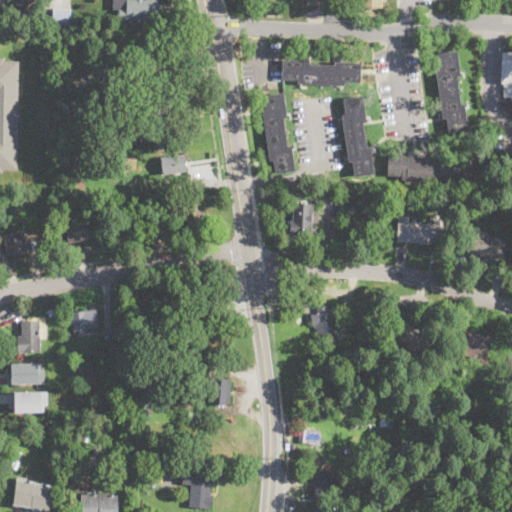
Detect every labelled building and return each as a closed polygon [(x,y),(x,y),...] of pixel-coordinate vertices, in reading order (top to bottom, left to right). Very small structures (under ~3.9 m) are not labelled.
[(159,0),(159,16),(154,16),(154,20),(118,19),(118,10),(113,10),(113,0),(159,0)] [(71,25),(53,25),(53,10),(71,10),(71,25)] [(161,42),(162,46),(169,45),(171,61),(164,62),(166,80),(153,81),(152,73),(140,74),(139,62),(135,63),(133,45),(161,42)] [(511,98),(510,98),(510,96),(503,95),(503,82),(500,82),(501,50),(511,51),(511,52),(511,98)] [(457,76),(461,104),(464,104),(468,129),(448,132),(446,118),(443,118),(435,68),(440,67),(438,54),(457,51),(461,76),(457,76)] [(120,64),(119,55),(128,54),(129,63),(120,64)] [(0,58),(4,58),(4,61),(19,61),(18,170),(3,170),(3,173),(0,173),(0,58)] [(334,66),(334,61),(361,62),(359,82),(344,81),(344,86),(297,83),(297,79),(281,79),(282,59),(309,60),(309,64),(334,66)] [(283,118),(288,147),(292,146),(295,171),(275,173),(273,160),(270,161),(262,110),(266,110),(264,96),(284,93),(288,118),(283,118)] [(367,148),(370,148),(375,175),(356,178),(353,162),(349,163),(342,115),(345,115),(342,99),(362,96),(366,122),(363,123),(367,148)] [(176,98),(178,114),(150,118),(149,112),(144,113),(143,102),(176,98)] [(78,110),(63,111),(63,103),(77,102),(78,110)] [(179,125),(181,142),(155,146),(154,141),(147,143),(145,131),(179,125)] [(186,171),(159,175),(157,164),(160,164),(160,158),(184,155),(186,171)] [(438,162),(439,157),(465,158),(464,179),(448,178),(448,182),(402,180),(402,176),(386,175),(387,155),(414,157),(413,161),(438,162)] [(360,196),(359,209),(346,208),(347,195),(360,196)] [(198,201),(199,210),(203,209),(204,217),(200,218),(201,226),(189,228),(188,220),(170,222),(168,205),(198,201)] [(312,236),(301,235),(301,234),(291,233),(291,221),(293,221),(293,203),(314,204),(312,236)] [(409,222),(411,222),(411,216),(416,217),(416,222),(421,222),(421,224),(426,224),(426,220),(431,220),(431,224),(435,224),(435,218),(445,219),(443,244),(396,242),(398,215),(409,216),(409,222)] [(89,239),(69,243),(65,223),(85,219),(89,239)] [(167,246),(154,249),(150,228),(162,225),(167,246)] [(7,254),(4,234),(27,230),(30,251),(7,254)] [(507,250),(500,267),(466,253),(473,236),(507,250)] [(213,288),(221,333),(199,336),(196,318),(192,318),(190,310),(195,309),(192,291),(213,288)] [(325,306),(326,312),(333,311),(337,340),(318,343),(316,324),(311,325),(310,315),(317,313),(316,308),(325,306)] [(74,331),(72,313),(96,310),(98,328),(74,331)] [(40,352),(18,353),(18,336),(23,336),(22,321),(39,320),(40,352)] [(412,325),(411,329),(420,331),(420,328),(432,330),(428,350),(418,348),(417,353),(403,350),(404,349),(389,346),(393,324),(401,325),(401,323),(412,325)] [(469,331),(483,337),(483,334),(496,339),(487,365),(460,355),(469,331)] [(10,362),(11,383),(44,382),(43,367),(40,366),(40,362),(10,362)] [(229,377),(229,380),(231,380),(229,402),(226,402),(226,404),(215,403),(215,399),(210,398),(210,392),(203,392),(205,375),(229,377)] [(14,390),(14,411),(42,411),(42,404),(48,404),(47,390),(14,390)] [(362,415),(361,422),(336,421),(336,414),(362,415)] [(320,431),(319,445),(298,443),(299,428),(320,431)] [(104,462),(104,464),(109,463),(110,469),(103,469),(103,471),(98,472),(98,470),(92,470),(91,462),(104,462)] [(150,469),(150,486),(129,486),(129,468),(150,469)] [(349,489),(348,501),(333,500),(332,511),(312,511),(315,469),(336,471),(335,488),(349,489)] [(202,476),(202,479),(212,480),(210,495),(214,495),(212,509),(189,506),(191,485),(182,484),(183,476),(189,476),(190,475),(202,476)] [(16,477),(12,504),(30,506),(34,482),(34,480),(16,477)] [(34,482),(52,484),(49,510),(31,507),(30,506),(34,482)] [(86,495),(86,511),(123,511),(123,496),(104,496),(104,494),(86,495)]
